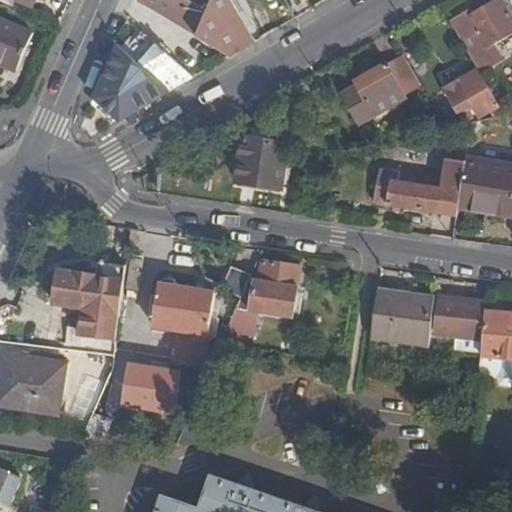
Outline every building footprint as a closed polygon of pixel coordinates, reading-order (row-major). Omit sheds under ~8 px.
[(136,0),(178,25),(196,36),(206,12),(183,2),(180,0),(136,0)] [(228,56),(255,41),(231,0),(211,0),(211,2),(206,12),(196,36),(228,56)] [(451,22),(479,69),(482,75),(504,62),(495,46),(511,36),(511,16),(502,0),(500,0),(474,16),(471,11),(451,22)] [(32,34),(0,19),(0,65),(15,72),(32,34)] [(178,25),(165,42),(180,55),(196,36),(178,25)] [(213,64),(228,56),(196,36),(180,55),(165,42),(148,27),(125,54),(115,46),(79,127),(89,136),(213,64)] [(418,88),(401,58),(390,65),(388,63),(358,81),(359,85),(346,94),(362,123),(408,97),(407,95),(418,88)] [(479,69),(444,89),(459,114),(477,109),(480,117),(500,106),(482,75),(479,69)] [(248,138),(269,141),(270,131),(249,129),(248,138)] [(511,150),(511,132),(477,131),(477,149),(511,150)] [(289,144),(269,141),(248,138),(244,138),(238,181),(283,187),(289,144)] [(376,201),(459,214),(460,207),(462,198),(468,161),(451,158),(448,177),(399,170),(398,177),(393,176),(393,182),(379,180),(376,201)] [(511,164),(468,158),(468,161),(462,198),(495,203),(493,213),(511,215),(511,164)] [(462,198),(460,207),(493,213),(495,203),(462,198)] [(254,290),(247,289),(235,316),(228,334),(257,338),(260,313),(293,317),(300,267),(263,262),(261,281),(255,280),(254,290)] [(128,268),(90,263),(88,276),(97,278),(126,281),(128,268)] [(74,276),(59,274),(55,306),(84,309),(92,311),(97,278),(88,276),(74,274),(74,276)] [(126,281),(97,278),(92,311),(84,309),(80,336),(119,341),(126,281)] [(163,281),(160,287),(154,328),(180,331),(178,348),(176,363),(204,366),(207,352),(215,293),(178,288),(175,282),(163,281)] [(412,300),(412,294),(379,289),(378,295),(412,300)] [(431,348),(436,297),(412,294),(412,300),(378,295),(371,339),(431,348)] [(485,312),(486,302),(441,297),(438,333),(484,337),(485,312)] [(511,313),(485,312),(484,337),(482,352),(481,377),(511,379),(511,313)] [(0,405),(60,415),(68,363),(7,355),(0,398),(0,405)] [(12,505),(23,479),(0,469),(0,506),(1,507),(4,503),(12,505)] [(241,481),(239,487),(254,492),(256,487),(249,476),(241,481)] [(160,511),(312,511),(305,510),(254,492),(239,487),(213,478),(201,509),(165,497),(160,511)] [(307,503),(305,510),(312,511),(321,511),(322,510),(315,499),(307,503)]
